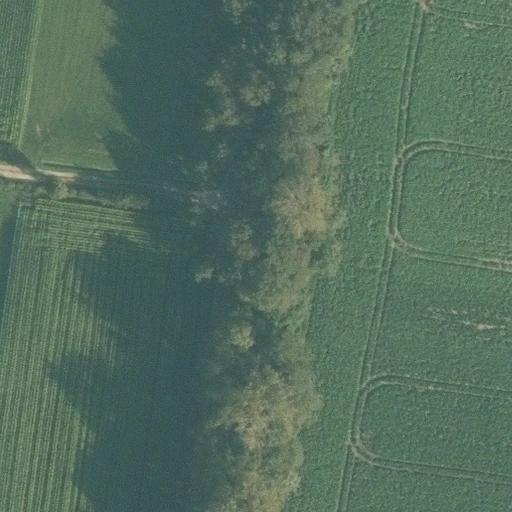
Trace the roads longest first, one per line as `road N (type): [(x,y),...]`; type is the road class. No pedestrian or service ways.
road 1 (unclassified): [(188,511),(256,0)]
road 2 (track): [(229,203),(0,173)]
